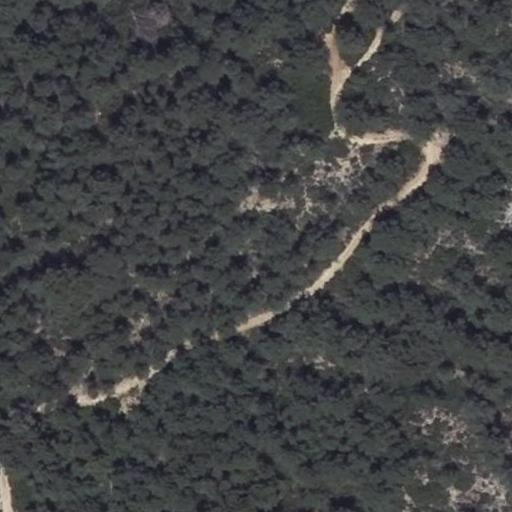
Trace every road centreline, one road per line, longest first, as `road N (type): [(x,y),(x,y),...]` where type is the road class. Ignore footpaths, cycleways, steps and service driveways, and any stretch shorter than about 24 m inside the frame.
road 1 (track): [(349,0),(333,38),(339,136),(404,133),(429,149),(424,173),(369,220),(326,281),(180,358),(65,407),(30,412),(5,431),(8,511)]
road 2 (track): [(414,0),(371,39),(337,91)]
